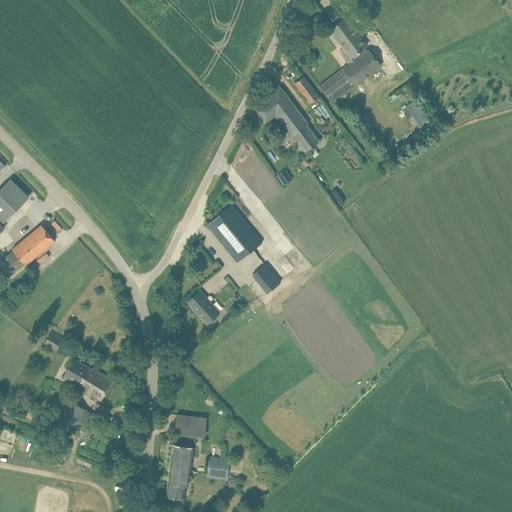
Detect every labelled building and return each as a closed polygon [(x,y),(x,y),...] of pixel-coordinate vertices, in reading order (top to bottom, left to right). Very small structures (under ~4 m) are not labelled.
[(329,29),(353,61),(367,50),(364,47),(366,46),(345,18),(329,29)] [(368,49),(367,50),(353,61),(319,86),(325,94),(332,102),(371,70),(373,72),(381,66),(368,49)] [(318,97),(309,84),(304,76),(294,83),(300,91),(309,104),(318,97)] [(308,124),(285,93),(279,85),(256,102),(254,108),(264,123),(275,115),(290,136),(306,125),(308,124)] [(318,142),(306,125),(290,136),(294,142),(298,139),(306,151),(318,142)] [(302,160),(306,166),(310,163),(306,157),(302,160)] [(292,178),(284,169),(276,176),(283,185),(292,178)] [(28,197),(10,179),(0,188),(0,219),(3,222),(28,197)] [(262,242),(238,212),(231,204),(206,225),(237,262),(262,242)] [(12,249),(13,250),(0,261),(0,265),(9,276),(24,263),(25,265),(54,240),(41,224),(12,249)] [(252,275),(267,293),(281,282),(265,264),(252,275)] [(219,312),(199,290),(186,301),(207,323),(210,320),(212,322),(217,317),(215,316),(219,312)] [(44,343),(56,350),(62,339),(50,332),(44,343)] [(113,379),(105,374),(93,367),(92,368),(73,357),(63,375),(79,384),(78,387),(100,401),(113,379)] [(71,400),(61,418),(55,428),(64,434),(70,424),(81,430),(91,412),(71,400)] [(39,409),(35,417),(41,420),(45,412),(45,411),(43,409),(41,409),(39,409)] [(206,418),(186,415),(177,414),(174,432),(204,436),(206,418)] [(193,447),(182,445),(173,444),(167,483),(176,484),(177,479),(181,479),(182,471),(190,472),(193,447)] [(227,479),(230,459),(210,457),(207,477),(227,479)] [(188,486),(190,472),(182,471),(181,479),(177,479),(176,484),(167,483),(166,496),(183,499),(185,485),(188,486)]
